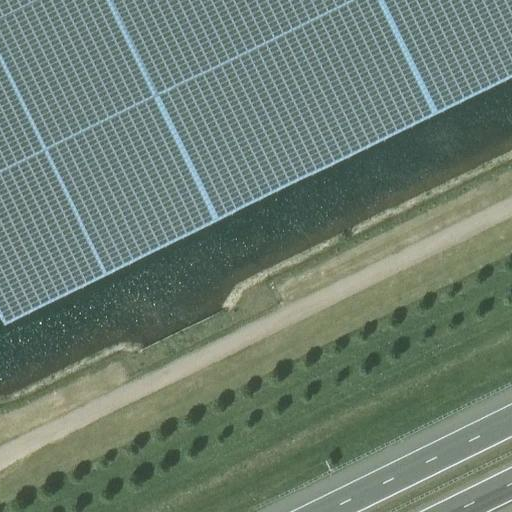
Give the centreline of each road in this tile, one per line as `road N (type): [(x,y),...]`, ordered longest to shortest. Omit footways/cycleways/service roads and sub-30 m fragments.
road 1 (unclassified): [(511,206),(0,456)]
road 2 (motorway): [(511,419),(323,511)]
